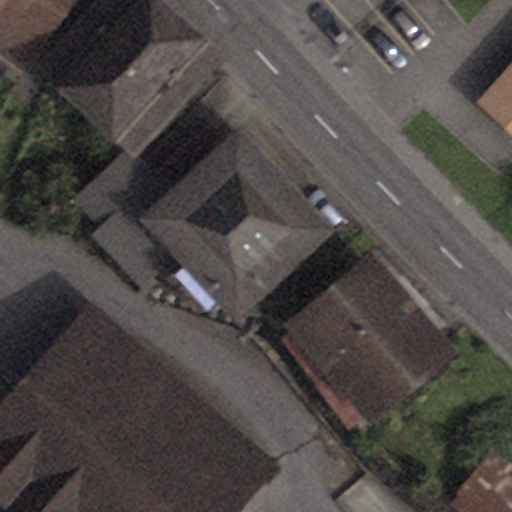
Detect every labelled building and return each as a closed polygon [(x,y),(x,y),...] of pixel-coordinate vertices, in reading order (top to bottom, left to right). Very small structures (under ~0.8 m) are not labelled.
[(0,0),(0,48),(13,58),(30,36),(39,43),(73,0),(0,0)] [(63,62),(131,126),(198,53),(139,0),(120,0),(104,18),(96,11),(79,30),(87,37),(63,62)] [(511,56),(476,95),(511,127),(511,56)] [(99,235),(138,279),(161,258),(196,296),(205,300),(221,285),(226,291),(246,292),(316,227),(238,142),(170,200),(129,155),(83,196),(111,224),(99,235)] [(285,339),(346,422),(439,346),(371,266),(285,339)] [(215,511),(262,460),(96,315),(0,425),(0,492),(18,509),(15,511),(215,511)] [(511,511),(511,472),(491,455),(464,488),(491,511),(511,511)]
